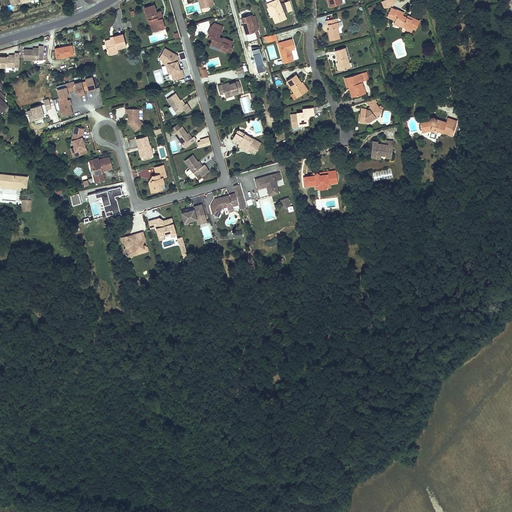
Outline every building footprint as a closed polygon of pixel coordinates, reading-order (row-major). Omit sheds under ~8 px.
[(272,0),(268,2),(270,8),(272,7),(275,15),(273,16),(275,22),(285,19),(283,14),(280,4),(278,0),(272,0)] [(289,1),(280,4),(283,14),(289,12),(286,5),(290,4),(289,1)] [(148,19),(151,28),(158,26),(159,29),(164,28),(161,18),(160,18),(159,16),(160,15),(160,13),(159,11),(156,12),(153,5),(144,8),(147,19),(148,19)] [(391,7),(387,16),(395,20),(394,22),(406,28),(407,26),(412,28),(415,30),(420,20),(412,17),(411,19),(406,17),(403,15),(404,12),(396,8),(396,9),(391,7)] [(249,15),(244,16),(251,40),(258,37),(256,29),(254,29),(249,15)] [(244,24),(242,25),(240,25),(243,33),(244,33),(246,32),(249,40),(251,40),(244,16),(242,17),(244,24)] [(335,18),(325,21),(326,25),(328,25),(330,32),(328,33),(330,41),(339,39),(336,28),(338,28),(335,18)] [(207,33),(210,34),(212,35),(211,39),(210,44),(226,50),(231,52),(232,47),(231,46),(232,41),(222,37),(222,38),(219,37),(221,31),(209,26),(207,33)] [(268,35),(265,36),(267,42),(277,39),(275,33),(268,35)] [(112,39),(103,41),(106,53),(116,50),(115,49),(123,46),(120,35),(111,37),(112,39)] [(279,43),(284,63),(293,61),(290,50),(292,49),(294,49),(291,39),(279,43)] [(32,48),(24,48),(23,58),(42,59),(43,43),(39,43),(39,46),(32,46),(32,48)] [(226,50),(210,44),(209,46),(225,53),(226,50)] [(72,54),(70,45),(53,48),(54,52),(55,58),(72,54)] [(179,70),(176,61),(178,60),(177,55),(164,48),(158,58),(167,63),(168,68),(170,68),(172,72),(171,73),(173,80),(183,77),(181,69),(179,70)] [(258,48),(254,49),(262,77),(267,76),(258,48)] [(348,69),(347,64),(349,63),(344,48),(334,51),(338,62),(336,63),(339,71),(348,69)] [(15,54),(0,54),(0,65),(19,65),(19,49),(14,50),(15,54)] [(254,49),(252,50),(254,59),(252,59),(250,59),(251,63),(252,63),(255,62),(255,64),(253,66),(254,66),(254,67),(253,68),(255,74),(258,74),(260,78),(262,77),(254,49)] [(186,58),(183,50),(177,52),(180,59),(186,58)] [(172,72),(170,68),(168,68),(167,63),(163,60),(162,62),(165,64),(168,73),(171,73),(172,72)] [(199,65),(201,77),(207,76),(204,64),(199,65)] [(235,68),(238,77),(245,76),(242,66),(235,68)] [(349,86),(352,85),(353,85),(354,87),(354,90),(355,96),(363,94),(361,87),(363,87),(362,82),(365,81),(364,80),(362,73),(344,79),(347,87),(349,86)] [(306,91),(299,82),(300,81),(296,75),(286,81),(297,97),(306,91)] [(95,88),(91,77),(84,79),(85,81),(81,82),(74,83),(73,81),(64,84),(65,87),(56,89),(59,98),(57,98),(59,102),(57,103),(61,116),(71,114),(69,105),(68,100),(66,100),(65,96),(68,95),(67,92),(75,89),(77,95),(78,95),(83,93),(82,90),(86,89),(86,91),(90,89),(95,88)] [(25,80),(18,84),(22,91),(28,88),(25,84),(27,83),(25,80)] [(224,92),(225,95),(233,93),(233,95),(243,92),(240,80),(223,85),(222,84),(217,85),(220,93),(224,92)] [(166,99),(177,114),(188,106),(187,104),(183,106),(174,93),(166,99)] [(47,99),(42,101),(43,104),(30,108),(30,110),(26,112),(29,121),(33,119),(33,117),(42,114),(42,112),(46,111),(45,110),(50,108),(47,99)] [(373,99),(366,101),(370,107),(369,107),(371,109),(370,110),(361,109),(359,123),(365,123),(365,121),(370,122),(380,114),(380,110),(378,107),(375,103),(376,102),(373,99)] [(139,108),(125,108),(125,113),(128,113),(128,118),(129,118),(129,120),(128,120),(128,123),(135,130),(143,123),(139,118),(139,108)] [(303,113),(297,114),(298,126),(308,125),(307,116),(314,116),(313,108),(302,108),(303,112),(303,113)] [(438,130),(452,135),(457,120),(447,118),(446,122),(435,118),(435,117),(433,116),(432,116),(430,117),(429,118),(428,121),(420,123),(421,130),(430,128),(438,130)] [(83,128),(74,126),(71,140),(74,147),(77,156),(87,152),(85,145),(83,140),(82,137),(83,128)] [(191,138),(188,134),(183,127),(175,133),(186,147),(198,139),(195,135),(194,136),(191,138)] [(255,153),(261,143),(238,130),(232,140),(239,143),(239,144),(245,147),(244,149),(248,151),(249,149),(255,153)] [(147,135),(136,138),(138,147),(139,147),(140,150),(139,150),(141,156),(150,153),(149,148),(151,148),(150,143),(149,144),(147,135)] [(371,143),(370,157),(377,158),(377,157),(380,157),(386,158),(385,160),(391,161),(393,144),(384,143),(384,146),(380,146),(375,145),(376,143),(371,143)] [(202,165),(199,162),(193,155),(186,161),(191,168),(196,175),(201,171),(208,166),(206,163),(204,163),(202,165)] [(105,179),(102,170),(102,169),(105,168),(105,169),(113,167),(110,156),(99,159),(99,157),(89,160),(91,165),(94,164),(95,168),(94,168),(95,173),(93,174),(95,182),(105,179)] [(285,160),(278,162),(280,170),(287,168),(285,160)] [(309,171),(302,174),(304,181),(313,178),(314,181),(324,178),(323,175),(333,171),(329,162),(308,169),(309,171)] [(166,175),(163,164),(154,166),(156,173),(152,174),(151,177),(152,178),(151,180),(148,181),(150,185),(152,187),(156,186),(157,189),(162,188),(160,183),(164,182),(162,177),(166,175)] [(204,175),(211,169),(208,166),(201,171),(204,175)] [(196,175),(191,168),(187,170),(187,172),(192,177),(193,178),(196,175)] [(372,171),(373,181),(393,179),(392,169),(372,171)] [(304,181),(302,174),(299,175),(302,185),(311,182),(312,185),(328,179),(328,177),(334,174),(333,171),(323,175),(324,178),(314,181),(313,178),(304,181)] [(279,172),(255,179),(258,190),(266,187),(269,195),(279,191),(276,180),(281,179),(279,172)] [(0,184),(4,185),(4,183),(14,184),(14,186),(20,187),(25,187),(26,176),(14,175),(13,176),(1,175),(1,174),(0,173),(0,184)] [(240,183),(233,185),(234,188),(235,192),(239,203),(240,208),(247,206),(240,183)] [(114,187),(100,191),(105,211),(112,209),(113,213),(120,211),(117,197),(115,198),(115,195),(116,195),(114,187)] [(239,203),(235,192),(228,194),(229,196),(222,198),(221,196),(215,198),(210,205),(212,212),(219,216),(221,211),(220,210),(222,207),(228,205),(227,203),(231,202),(232,205),(239,203)] [(79,193),(70,195),(72,204),(81,203),(79,193)] [(280,200),(282,207),(290,204),(288,198),(280,200)] [(30,204),(30,201),(26,201),(25,204),(22,204),(21,210),(25,210),(25,207),(30,208),(31,207),(31,205),(30,204)] [(204,213),(202,203),(193,206),(194,208),(190,209),(185,211),(181,212),(184,222),(188,221),(193,219),(197,218),(196,215),(204,213)] [(178,234),(173,217),(165,219),(161,217),(150,220),(152,227),(157,225),(161,239),(178,234)] [(200,224),(204,239),(213,237),(209,222),(200,224)] [(234,230),(234,238),(242,238),(242,230),(234,230)] [(145,247),(143,240),(146,239),(144,231),(134,234),(135,237),(132,237),(132,235),(123,238),(128,254),(127,254),(129,255),(130,255),(133,256),(136,251),(145,248),(145,247)] [(136,251),(134,255),(150,250),(148,246),(145,247),(145,248),(136,251)]
